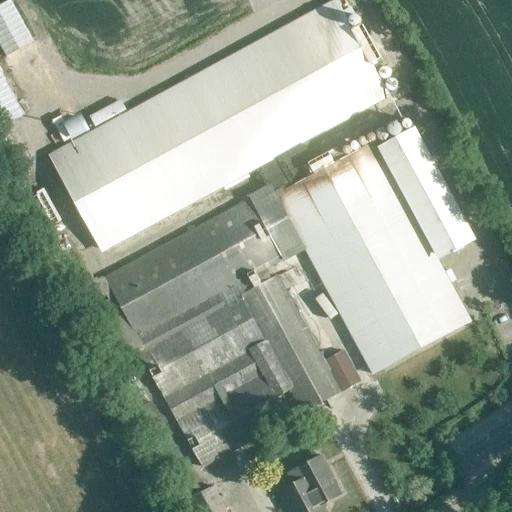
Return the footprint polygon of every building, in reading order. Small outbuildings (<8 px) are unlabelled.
[(220,63),(54,155),(106,251),(258,168),(269,188),(272,186),(278,198),(317,176),(312,165),(315,164),(304,144),(389,97),(336,0),(233,57),(220,63)] [(78,258),(63,268),(104,341),(115,363),(138,351),(203,470),(291,421),(266,378),(278,371),(301,416),(341,394),(277,277),(272,280),(268,270),(305,251),(373,377),(470,324),(437,263),(477,241),(415,128),(376,150),(373,145),(332,168),(326,158),(315,164),(312,165),(317,176),(278,198),(272,186),(269,188),(252,197),(252,198),(106,279),(101,272),(96,275),(89,279),(78,258)] [(344,352),(325,362),(337,384),(356,374),(344,352)] [(151,402),(137,410),(191,511),(225,511),(213,488),(200,494),(151,402)] [(306,480),(280,494),(289,511),(291,511),(325,511),(323,506),(342,496),(322,458),(300,469),(306,480)]
